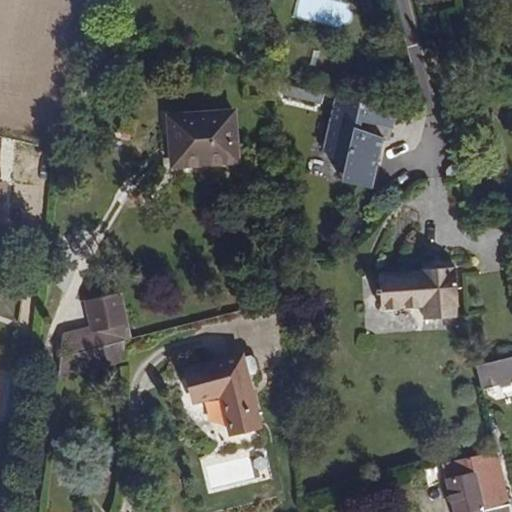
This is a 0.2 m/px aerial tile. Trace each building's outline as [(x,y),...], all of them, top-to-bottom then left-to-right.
[(380,0),(364,0),(367,12),(382,8),(380,0)] [(392,130),(397,112),(337,98),(323,151),(345,168),(372,190),(384,140),(360,130),(362,122),(392,130)] [(236,111),(173,117),(178,166),(241,160),(236,111)] [(372,190),(345,168),(341,182),(372,190)] [(455,266),(381,272),(382,291),(378,290),(378,297),(383,297),(383,310),(426,306),(426,320),(459,317),(455,266)] [(125,340),(132,338),(122,295),(86,304),(92,328),(64,335),(62,354),(79,351),(125,340)] [(83,370),(125,360),(125,340),(79,351),(83,370)] [(62,354),(59,375),(83,370),(79,351),(62,354)] [(511,354),(474,363),(480,388),(511,379),(511,354)] [(244,357),(190,370),(198,401),(224,394),(234,433),(262,425),(244,357)] [(208,400),(213,438),(228,436),(223,398),(208,400)] [(509,511),(494,447),(443,460),(454,511),(509,511)]
